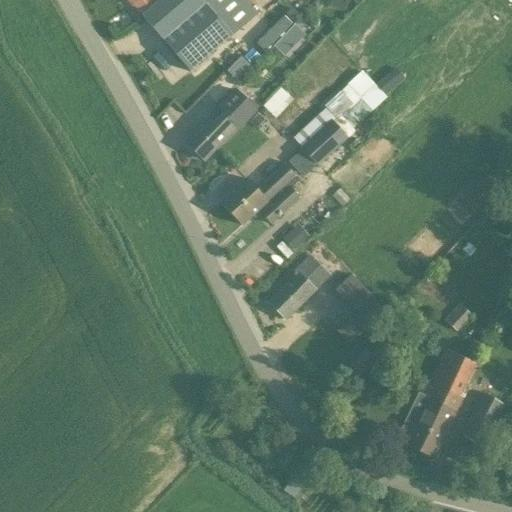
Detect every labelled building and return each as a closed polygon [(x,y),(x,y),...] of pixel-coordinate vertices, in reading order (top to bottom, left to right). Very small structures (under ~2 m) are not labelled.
[(257,15),(244,0),(158,0),(154,3),(151,0),(127,0),(132,6),(140,16),(163,41),(189,73),(257,15)] [(228,77),(208,91),(215,101),(235,86),(228,77)] [(352,106),(359,99),(346,84),(326,103),(340,117),(352,106)] [(374,85),(359,99),(352,106),(340,117),(345,124),(309,157),(318,166),(352,134),(349,131),(370,112),(386,98),(374,85)] [(279,88),(262,107),(271,115),(288,97),(279,88)] [(207,118),(184,142),(204,161),(235,128),(238,130),(256,110),(234,89),(215,109),(224,117),(215,126),(207,118)] [(300,147),(309,157),(345,124),(340,117),(334,122),(332,119),(300,147)] [(241,226),(251,216),(254,219),(260,214),(270,225),(299,197),(289,187),(298,179),(285,165),(257,191),(246,179),(220,203),(241,226)] [(328,274),(310,257),(296,272),(267,302),(286,321),(314,291),(322,282),(321,281),(328,274)] [(334,291),(355,313),(338,330),(350,343),(385,311),(350,275),(334,291)] [(459,303),(444,320),(457,333),(472,315),(459,303)] [(349,365),(361,377),(378,359),(366,348),(349,365)] [(410,434),(405,445),(434,458),(462,398),(458,396),(473,364),(444,349),(421,394),(418,392),(400,430),(410,434)] [(481,448),(503,404),(482,392),(462,436),(481,448)]
